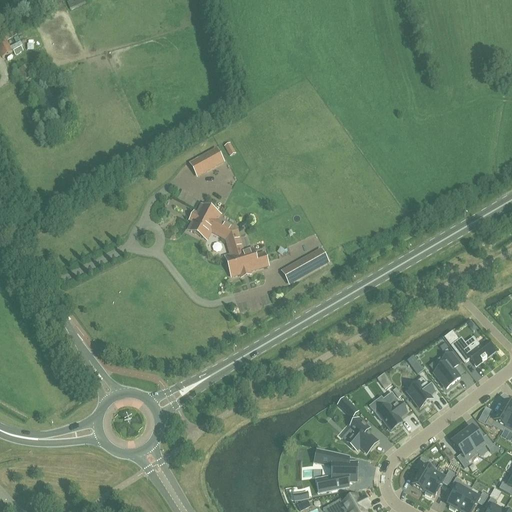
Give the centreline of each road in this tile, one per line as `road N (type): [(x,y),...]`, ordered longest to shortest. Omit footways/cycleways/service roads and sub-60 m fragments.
road 1 (primary): [(511,203),(235,363)]
road 2 (residential): [(511,371),(392,461),(385,488),(392,501)]
road 3 (unclassified): [(77,339),(0,197)]
